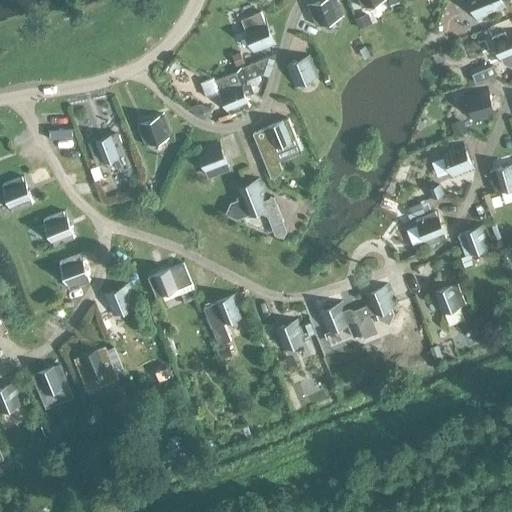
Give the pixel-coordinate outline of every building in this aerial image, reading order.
[(344,16),(337,0),(319,0),(308,5),(317,27),(344,16)] [(384,0),(358,0),(362,9),(384,0)] [(397,0),(391,0),(389,1),(392,9),(400,6),(397,0)] [(467,0),(476,21),(506,9),(502,0),(467,0)] [(244,26),(243,27),(254,54),(276,45),(265,18),(264,18),(261,11),(241,19),(244,26)] [(366,13),(355,17),(359,28),(370,23),(366,13)] [(502,63),(511,59),(511,27),(491,36),(502,63)] [(240,50),(232,54),(236,64),(244,61),(240,50)] [(294,87),(321,76),(311,54),(285,64),(294,87)] [(250,102),(257,99),(250,81),(248,82),(247,79),(264,73),(269,56),(241,66),(237,71),(221,77),(221,87),(218,88),(229,115),(251,106),(250,102)] [(494,67),(486,70),(489,78),(497,75),(494,67)] [(488,87),(465,94),(473,121),(496,115),(488,87)] [(173,136),(164,113),(137,124),(146,146),(173,136)] [(262,129),(253,132),(271,177),(278,175),(282,169),(279,160),(302,150),(298,139),(289,117),(262,127),(262,129)] [(462,118),(450,122),(455,134),(466,130),(462,118)] [(125,154),(117,131),(90,142),(98,164),(125,154)] [(207,176),(230,167),(219,140),(197,149),(207,176)] [(474,169),(464,142),(441,151),(452,178),(474,169)] [(511,163),(489,170),(496,193),(511,188),(511,163)] [(24,175),(1,184),(12,211),(34,202),(24,175)] [(268,198),(260,177),(233,188),(238,199),(230,202),(225,214),(237,219),(244,216),(245,218),(259,212),(268,216),(280,211),(274,196),(268,198)] [(442,195),(439,188),(430,191),(433,198),(442,195)] [(411,218),(424,213),(420,205),(408,209),(411,218)] [(65,210),(43,219),(54,246),(76,237),(65,210)] [(437,210),(415,219),(425,246),(448,237),(437,210)] [(283,238),(287,230),(284,222),(272,227),(275,235),(283,238)] [(493,246),(485,223),(458,233),(466,256),(493,246)] [(91,280),(82,253),(59,261),(69,289),(91,280)] [(192,282),(184,262),(175,266),(175,264),(148,275),(157,298),(190,284),(190,283),(192,282)] [(466,304),(457,282),(430,292),(439,315),(466,304)] [(138,305),(129,283),(102,294),(111,316),(138,305)] [(362,306),(366,316),(370,315),(371,316),(376,314),(379,320),(396,313),(394,307),(398,305),(389,283),(362,293),(366,305),(362,306)] [(184,291),(188,300),(195,297),(192,288),(184,291)] [(225,323),(246,314),(238,292),(211,302),(211,304),(204,307),(219,344),(231,340),(225,323)] [(351,307),(347,308),(344,301),(317,311),(326,333),(349,325),(353,336),(365,341),(366,338),(362,327),(366,316),(362,306),(356,309),(351,307)] [(308,340),(300,318),(273,329),(281,351),(308,340)] [(304,324),(309,335),(315,332),(310,321),(304,324)] [(437,344),(429,347),(436,365),(444,362),(437,344)] [(103,345),(77,356),(86,378),(113,367),(103,345)] [(231,356),(229,347),(221,350),(224,358),(231,356)] [(298,363),(295,355),(286,359),(289,367),(298,363)] [(60,363),(33,374),(42,396),(40,397),(45,408),(73,397),(69,385),(60,363)] [(0,386),(0,412),(24,403),(15,381),(0,386)] [(58,429),(50,431),(55,443),(62,440),(58,429)] [(35,442),(44,438),(40,430),(32,434),(35,442)] [(169,458),(187,450),(181,434),(162,441),(169,458)]
